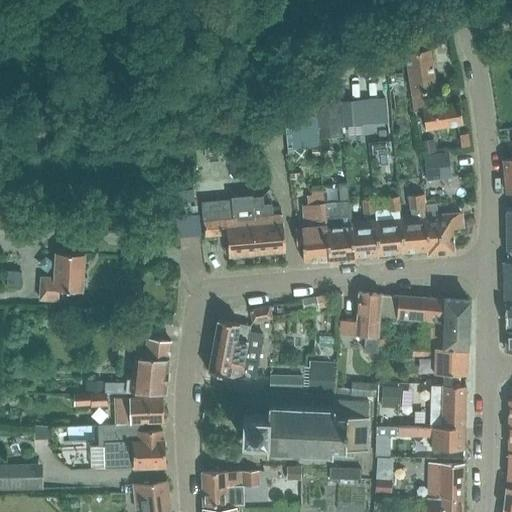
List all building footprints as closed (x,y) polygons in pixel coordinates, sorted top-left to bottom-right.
[(405,50),(411,92),(429,89),(436,88),(429,47),(405,50)] [(395,114),(407,112),(402,72),(390,74),(395,114)] [(432,106),(429,89),(411,92),(414,111),(422,109),(425,127),(462,121),(459,102),(432,106)] [(317,102),(319,137),(340,135),(336,91),(317,102)] [(382,97),(341,100),(343,125),(371,123),(371,119),(384,118),(382,97)] [(313,103),(284,120),(287,149),(311,147),(317,146),(313,103)] [(433,138),(422,139),(424,151),(435,149),(433,138)] [(317,146),(311,147),(312,154),(320,154),(319,146),(317,146)] [(215,159),(225,158),(224,148),(214,149),(215,159)] [(306,149),(294,149),(295,161),(307,160),(306,149)] [(450,175),(447,152),(422,156),(426,179),(450,175)] [(511,157),(502,158),(506,192),(511,191),(511,157)] [(339,201),(323,202),(329,260),(354,258),(354,256),(353,255),(350,225),(349,226),(349,223),(349,222),(346,183),(337,184),(339,201)] [(329,260),(323,202),(321,188),(310,189),(311,193),(306,193),(307,204),(301,204),(303,227),(295,228),(297,244),(302,243),(303,260),(328,258),(328,260),(329,260)] [(195,189),(173,191),(174,203),(196,201),(195,189)] [(428,249),(425,215),(423,192),(409,194),(411,217),(400,218),(403,251),(420,249),(427,249),(428,249)] [(386,195),(387,210),(399,209),(397,194),(386,195)] [(284,251),(280,213),(272,214),(271,203),(262,204),(261,196),(250,197),(250,195),(231,197),(231,199),(201,202),(205,236),(226,234),(228,256),(284,251)] [(362,213),(373,211),(372,197),(361,198),(362,213)] [(196,204),(181,206),(182,214),(187,214),(197,213),(196,204)] [(426,218),(425,215),(428,249),(427,249),(428,252),(454,250),(452,228),(462,227),(461,212),(438,214),(438,217),(426,218)] [(199,213),(197,213),(187,214),(189,236),(201,234),(199,213)] [(187,214),(182,214),(175,215),(177,237),(189,236),(187,214)] [(403,251),(400,218),(374,220),(378,253),(403,251)] [(378,253),(374,220),(349,222),(349,223),(349,226),(350,225),(353,255),(354,256),(378,253)] [(82,290),(84,253),(56,251),(54,277),(41,276),(40,298),(59,299),(59,289),(82,290)] [(511,260),(506,260),(502,260),(503,298),(511,297),(511,260)] [(8,269),(7,285),(20,286),(21,270),(8,269)] [(344,319),(343,333),(365,334),(364,351),(377,352),(379,320),(380,293),(358,292),(356,320),(344,319)] [(380,293),(379,320),(396,321),(396,318),(431,320),(430,344),(432,344),(432,346),(435,346),(435,345),(466,346),(468,299),(398,294),(382,293),(380,293)] [(324,294),(303,299),(306,311),(327,306),(324,294)] [(272,316),(270,306),(250,310),(253,319),(272,316)] [(212,346),(208,370),(240,375),(240,374),(256,377),(264,333),(248,330),(249,325),(237,323),(217,319),(214,336),(212,346)] [(313,337),(329,338),(330,327),(314,326),(313,337)] [(167,373),(169,342),(145,340),(144,359),(134,358),(133,378),(127,378),(127,381),(105,381),(105,392),(107,392),(107,391),(132,392),(132,390),(166,392),(167,382),(168,373),(167,373)] [(435,352),(434,372),(465,374),(466,346),(435,345),(435,346),(435,352)] [(311,360),(309,391),(335,392),(336,361),(311,360)] [(301,379),(302,366),(269,364),(268,377),(301,379)] [(352,381),(351,395),(376,396),(377,382),(352,381)] [(431,385),(430,427),(465,426),(466,386),(431,385)] [(383,387),(382,404),(397,405),(398,388),(383,387)] [(107,405),(107,392),(105,392),(74,393),(74,404),(91,404),(91,405),(107,405)] [(164,420),(163,395),(115,396),(116,422),(98,423),(130,422),(143,422),(143,421),(164,420)] [(333,399),(333,407),(267,405),(267,415),(244,414),(243,440),(267,441),(266,452),(354,455),(354,448),(367,448),(368,416),(368,401),(333,399)] [(63,430),(90,429),(90,415),(63,416),(63,430)] [(163,438),(162,428),(143,429),(143,422),(130,422),(98,423),(98,445),(104,445),(105,466),(133,465),(133,466),(166,465),(165,438),(163,438)] [(52,425),(34,424),(34,438),(53,438),(52,425)] [(377,425),(377,434),(398,435),(432,436),(432,447),(464,448),(465,426),(430,427),(398,426),(377,425)] [(392,472),(393,449),(373,448),(372,471),(392,472)] [(463,497),(464,463),(428,462),(427,495),(463,497)] [(17,463),(0,463),(0,488),(18,488),(17,463)] [(301,466),(290,466),(290,478),(301,478),(301,466)] [(360,478),(361,468),(329,466),(329,477),(360,478)] [(257,469),(202,472),(203,504),(241,502),(241,484),(258,484),(257,469)] [(391,489),(391,479),(375,478),(374,489),(391,489)] [(170,511),(166,479),(133,483),(136,509),(140,509),(140,511),(170,511)] [(511,511),(511,486),(505,485),(502,511),(511,511)] [(461,511),(463,497),(427,495),(427,511),(461,511)]
